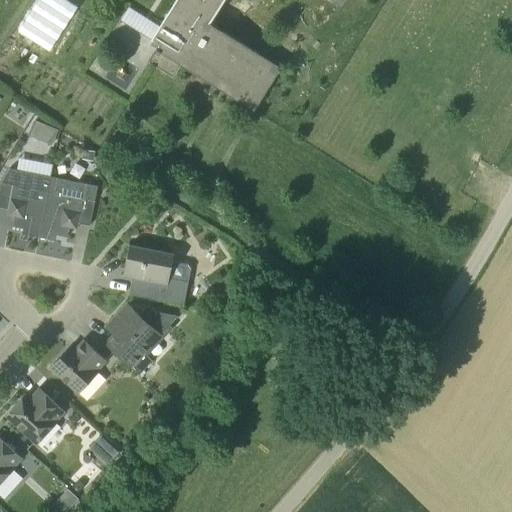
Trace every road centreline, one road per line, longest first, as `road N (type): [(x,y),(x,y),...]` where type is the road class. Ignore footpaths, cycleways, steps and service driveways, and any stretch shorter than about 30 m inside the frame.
road 1 (unclassified): [(279,511),(416,347),(511,195)]
road 2 (residential): [(35,330),(72,303),(77,270),(0,258)]
